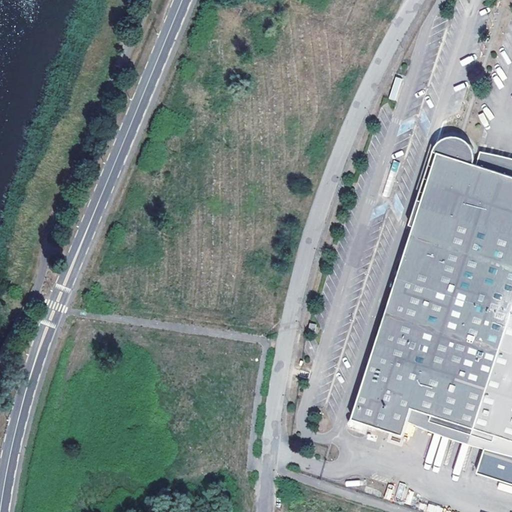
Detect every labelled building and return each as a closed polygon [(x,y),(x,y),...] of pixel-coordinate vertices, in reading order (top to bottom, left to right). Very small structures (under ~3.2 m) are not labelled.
[(403,79),(397,77),(390,99),(396,100),(403,79)] [(476,473),(511,484),(511,181),(476,170),(474,169),(474,163),(474,160),(473,157),(472,154),(468,148),(466,146),(463,144),(460,143),(453,142),(447,143),(441,146),(438,148),(436,150),(434,153),(433,157),(437,158),(422,206),(415,232),(352,418),(403,436),(407,422),(484,451),(476,473)] [(482,151),(476,170),(511,181),(511,157),(504,155),(493,153),(482,151)] [(402,163),(396,161),(385,195),(391,197),(402,163)] [(422,206),(420,199),(412,224),(415,232),(422,206)] [(188,497),(224,502),(241,381),(235,372),(184,365),(186,349),(155,345),(157,330),(111,323),(107,353),(74,349),(56,478),(71,480),(87,483),(188,497)] [(87,483),(71,480),(69,497),(84,499),(87,483)]
